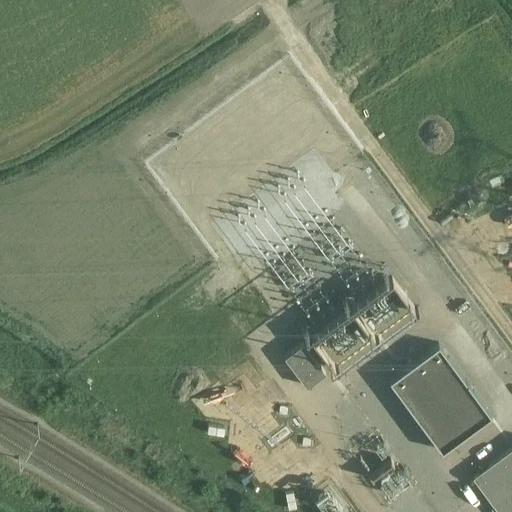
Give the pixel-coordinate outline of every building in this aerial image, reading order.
[(352,305),(311,336),(336,369),(377,339),(416,309),(391,276),(352,305)] [(306,385),(325,371),(303,342),(284,356),(306,385)] [(389,379),(442,449),(491,413),(438,342),(389,379)] [(278,432),(301,411),(259,364),(247,374),(252,380),(240,390),(278,432)] [(232,377),(207,396),(249,453),(267,440),(248,415),(247,415),(232,395),(241,389),(232,377)] [(361,461),(384,451),(376,434),(353,444),(361,461)] [(511,511),(511,446),(473,475),(500,511),(511,511)] [(375,471),(382,491),(398,485),(390,465),(375,471)] [(353,511),(330,481),(311,495),(323,511),(353,511)]
